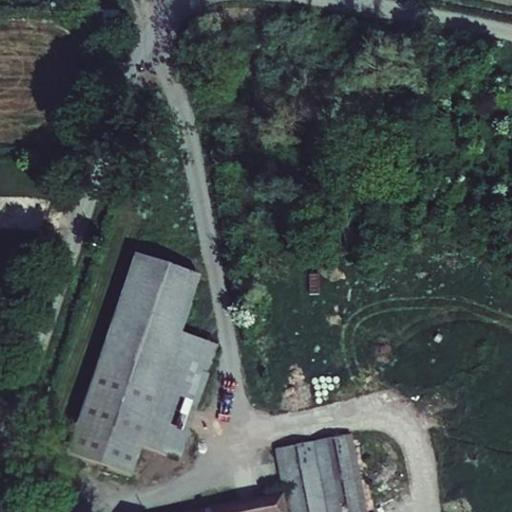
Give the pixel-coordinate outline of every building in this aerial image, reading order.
[(114,17),(99,16),(98,36),(114,36),(114,17)] [(148,256),(76,463),(141,486),(152,454),(182,464),(223,348),(189,336),(209,277),(148,256)] [(361,431),(284,447),(297,511),(344,511),(376,505),(361,431)] [(292,511),(289,497),(214,511),(292,511)] [(160,504),(162,511),(191,511),(188,498),(160,504)]
